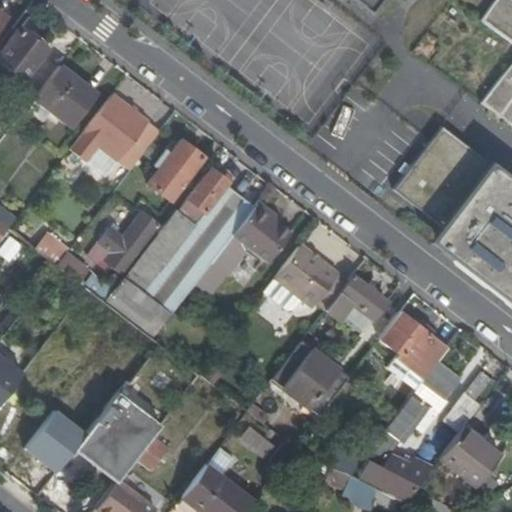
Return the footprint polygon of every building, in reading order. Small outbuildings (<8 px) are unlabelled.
[(375,0),(355,0),(369,10),(375,0)] [(511,0),(494,0),(483,16),(511,39),(511,55),(478,100),(511,123),(511,0)] [(0,62),(21,79),(45,49),(20,30),(0,55),(0,62)] [(59,66),(28,107),(66,136),(97,95),(59,66)] [(136,137),(148,147),(164,127),(151,117),(136,137)] [(511,180),(448,133),(402,192),(452,233),(440,248),(511,304),(511,180)] [(181,140),(148,183),(169,200),(202,157),(181,140)] [(373,142),(357,163),(368,172),(384,151),(373,142)] [(128,321),(150,338),(164,321),(134,298),(137,294),(142,292),(224,186),(227,183),(221,178),(224,174),(213,166),(211,169),(209,168),(177,211),(175,209),(104,302),(128,321)] [(56,171),(10,230),(15,234),(25,242),(41,221),(35,217),(40,211),(46,215),(67,231),(79,216),(87,206),(92,199),(56,171)] [(134,298),(164,321),(186,292),(200,274),(210,262),(228,238),(252,208),(224,186),(142,292),(137,294),(134,298)] [(271,212),(257,201),(252,208),(228,238),(210,262),(200,274),(186,292),(195,299),(202,291),(207,295),(245,246),(267,262),(288,234),(267,217),(271,212)] [(0,205),(0,219),(8,225),(15,217),(0,205)] [(92,210),(87,206),(79,216),(85,220),(92,210)] [(35,217),(41,221),(46,215),(40,211),(35,217)] [(122,238),(115,232),(110,228),(109,227),(86,256),(104,270),(109,265),(120,274),(158,225),(142,212),(122,238)] [(0,241),(9,229),(3,224),(0,227),(0,241)] [(110,228),(115,232),(119,228),(114,224),(110,228)] [(9,229),(0,241),(0,249),(1,251),(11,238),(15,234),(10,230),(9,229)] [(44,281),(56,266),(48,260),(45,264),(11,238),(1,251),(0,252),(0,257),(31,282),(36,275),(44,281)] [(299,243),(273,278),(284,287),(298,298),(309,306),(313,302),(324,310),(324,309),(346,281),(299,243)] [(78,284),(89,271),(66,252),(55,265),(78,284)] [(352,303),(372,319),(386,301),(351,274),(346,281),(324,309),(339,320),(341,317),(352,303)] [(298,298),(284,287),(276,298),(289,308),(298,298)] [(341,317),(361,332),(372,319),(352,303),(341,317)] [(399,311),(378,338),(397,352),(386,367),(414,389),(419,382),(434,363),(436,360),(448,344),(423,324),(420,328),(399,311)] [(270,378),(318,415),(348,377),(300,340),(270,378)] [(0,405),(24,374),(0,353),(0,405)] [(410,394),(362,457),(365,460),(357,475),(395,493),(393,497),(399,500),(402,502),(430,465),(412,455),(408,462),(387,450),(395,439),(398,442),(411,426),(419,432),(443,401),(441,399),(458,377),(436,360),(434,363),(419,382),(414,389),(410,394)] [(215,361),(202,376),(213,384),(226,369),(215,361)] [(476,400),(479,396),(492,379),(478,369),(462,389),(466,392),(476,400)] [(483,398),(495,382),(492,379),(479,396),(483,398)] [(476,400),(466,392),(458,402),(467,410),(476,400)] [(150,436),(156,429),(112,396),(97,417),(76,444),(119,477),(134,458),(150,436)] [(247,425),(236,440),(263,461),(274,446),(247,425)] [(461,425),(437,457),(474,486),(476,483),(498,455),(461,425)] [(150,436),(134,458),(150,470),(167,449),(150,436)] [(277,468),(293,447),(284,441),(268,462),(277,468)] [(199,471),(215,483),(227,467),(211,455),(199,471)] [(348,474),(329,465),(322,481),(371,500),(373,487),(348,474)] [(60,468),(51,480),(66,491),(75,479),(60,468)] [(181,511),(243,511),(247,508),(215,483),(199,471),(173,506),(181,511)] [(117,480),(94,509),(98,511),(152,511),(155,509),(117,480)] [(373,487),(371,500),(370,506),(398,511),(399,500),(393,497),(373,487)] [(457,511),(429,497),(421,511),(423,511),(457,511)] [(479,505),(467,511),(504,511),(498,501),(482,510),(479,505)]
